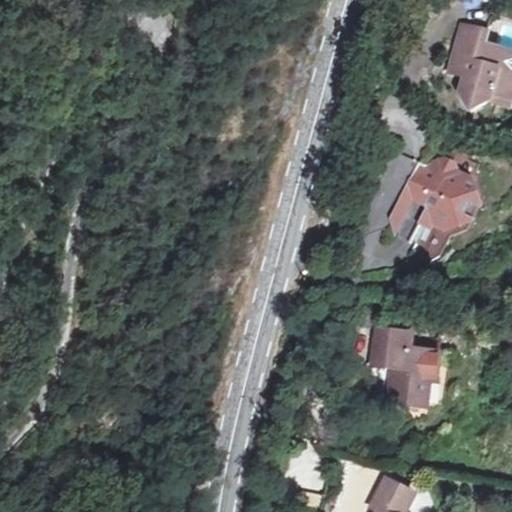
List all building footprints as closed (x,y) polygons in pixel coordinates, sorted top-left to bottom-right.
[(477,67),(467,99),(473,109),(489,99),(511,105),(511,49),(486,41),(490,30),(468,21),(453,64),(469,70),(470,65),(477,67)] [(470,65),(469,70),(462,90),(467,99),(477,67),(470,65)] [(425,164),(410,192),(413,194),(424,200),(426,206),(421,215),(446,229),(462,224),(466,217),(474,202),(478,195),(473,178),(458,170),(456,163),(448,158),(425,164)] [(390,214),(393,229),(413,194),(410,192),(404,189),(390,214)] [(474,202),(466,217),(472,220),(480,205),(474,202)] [(392,405),(411,408),(412,399),(428,403),(432,384),(437,385),(441,359),(413,352),(415,337),(384,331),(380,353),(400,357),(398,368),(392,405)] [(378,365),(398,368),(400,357),(380,353),(378,365)] [(412,399),(411,408),(427,411),(428,403),(412,399)] [(403,511),(411,497),(383,483),(371,509),(374,511),(403,511)]
